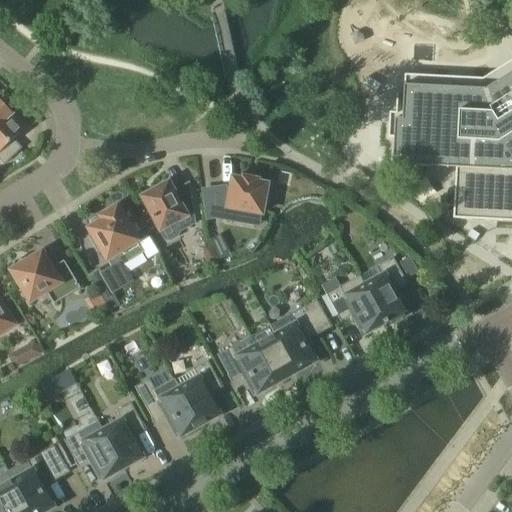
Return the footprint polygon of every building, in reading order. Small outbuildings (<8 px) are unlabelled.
[(409,0),(379,0),(348,53),(390,79),(404,56),(394,49),(406,29),(418,36),(432,13),(409,0)] [(407,55),(417,36),(406,31),(397,49),(407,55)] [(390,113),(389,139),(394,139),(393,166),(456,169),(453,219),(511,222),(511,61),(483,79),(405,75),(403,114),(390,113)] [(368,77),(363,85),(376,94),(381,85),(368,77)] [(0,101),(0,124),(12,114),(0,101)] [(12,114),(0,124),(0,160),(4,165),(22,148),(14,140),(23,130),(16,123),(12,123),(8,119),(12,115),(12,114)] [(226,187),(213,189),(217,218),(234,221),(236,210),(262,215),(268,185),(258,183),(258,181),(244,178),(244,181),(233,179),(231,190),(226,189),(226,187)] [(143,197),(161,231),(177,222),(182,231),(195,223),(189,184),(174,192),(169,183),(143,197)] [(89,229),(93,236),(91,238),(93,242),(95,246),(98,250),(101,249),(108,261),(109,260),(113,267),(102,274),(113,293),(132,281),(116,255),(123,252),(124,252),(126,251),(128,250),(130,250),(132,248),(134,247),(135,245),(136,243),(139,242),(136,236),(135,234),(135,233),(134,231),(133,230),(132,228),(130,226),(118,207),(101,217),(103,221),(89,229)] [(475,242),(480,235),(471,230),(467,237),(475,242)] [(11,271),(30,303),(47,293),(54,305),(81,289),(65,261),(53,269),(43,252),(26,263),(22,260),(18,260),(15,262),(14,265),(14,270),(11,271)] [(366,287),(387,325),(408,313),(394,288),(406,281),(393,258),(380,266),(385,276),(366,287)] [(366,287),(347,298),(341,288),(327,295),(340,318),(353,311),(365,334),(384,323),(386,325),(387,325),(366,287)] [(0,333),(15,325),(0,300),(0,333)] [(317,301),(304,308),(317,331),(330,324),(317,301)] [(277,337),(297,372),(301,369),(302,372),(313,366),(311,363),(317,360),(305,338),(317,331),(304,308),(291,316),(297,326),(277,337)] [(252,337),(219,356),(231,379),(244,372),(256,394),(262,391),(263,393),(273,388),(272,385),(277,383),(252,337)] [(252,337),(277,383),(278,382),(279,384),(290,378),(289,376),(297,372),(277,337),(258,348),(252,337)] [(18,366),(46,353),(41,340),(12,353),(18,366)] [(181,390),(200,425),(205,423),(206,425),(216,419),(215,417),(221,414),(208,392),(221,385),(208,361),(194,369),(200,379),(181,390)] [(43,384),(52,399),(79,382),(70,367),(43,384)] [(181,390),(180,390),(175,380),(156,391),(150,380),(136,388),(155,421),(167,414),(179,437),(185,433),(187,436),(197,430),(196,428),(200,425),(181,390)] [(104,433),(123,468),(128,465),(129,468),(140,462),(138,460),(144,456),(132,434),(144,427),(131,404),(118,412),(123,422),(104,433)] [(104,433),(85,443),(79,433),(65,441),(78,464),(90,457),(103,479),(109,476),(110,478),(120,473),(119,470),(123,468),(104,433)] [(55,446),(42,454),(55,477),(68,470),(55,446)] [(9,472),(31,511),(49,511),(50,511),(49,509),(55,506),(42,484),(55,477),(42,454),(29,461),(30,463),(22,467),(21,465),(9,472)] [(0,502),(5,511),(31,511),(9,472),(0,476),(0,502)]
